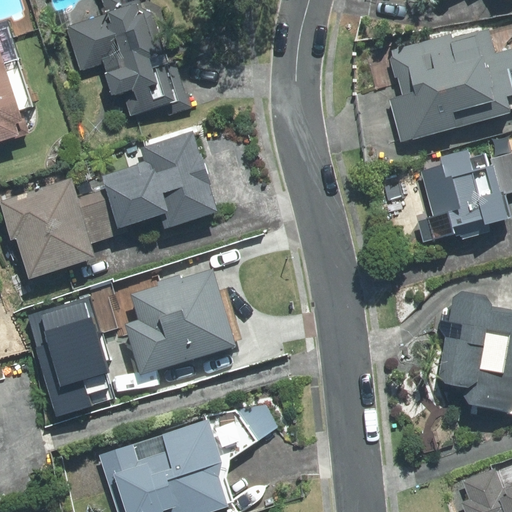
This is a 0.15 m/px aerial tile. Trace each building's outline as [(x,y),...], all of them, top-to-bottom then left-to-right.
[(103,0),(109,16),(69,29),(81,69),(105,61),(116,96),(134,91),(142,116),(181,103),(148,0),(103,0)] [(491,27),(392,51),(403,95),(393,97),(404,142),(511,115),(511,112),(508,96),(511,95),(511,50),(497,54),(491,27)] [(1,36),(0,35),(0,143),(30,135),(1,36)] [(103,258),(98,243),(165,220),(167,228),(221,210),(194,129),(141,148),(146,162),(105,176),(107,183),(81,192),(76,179),(4,204),(31,282),(103,258)] [(511,208),(508,193),(498,159),(494,143),(443,156),(446,169),(423,175),(427,192),(414,196),(428,248),(494,231),(493,226),(511,221),(511,208)] [(511,155),(498,159),(508,193),(511,192),(511,155)] [(126,324),(142,375),(244,343),(221,268),(135,295),(142,319),(126,324)] [(452,294),(445,382),(473,385),(472,407),(511,410),(511,314),(495,313),(497,298),(452,294)] [(27,317),(57,416),(92,405),(86,385),(112,377),(88,299),(27,317)] [(223,511),(238,508),(225,466),(278,431),(271,405),(102,454),(119,511),(169,511),(171,511),(170,511),(223,511)] [(462,511),(511,511),(511,477),(501,481),(497,468),(463,479),(466,489),(456,492),(462,511)]
